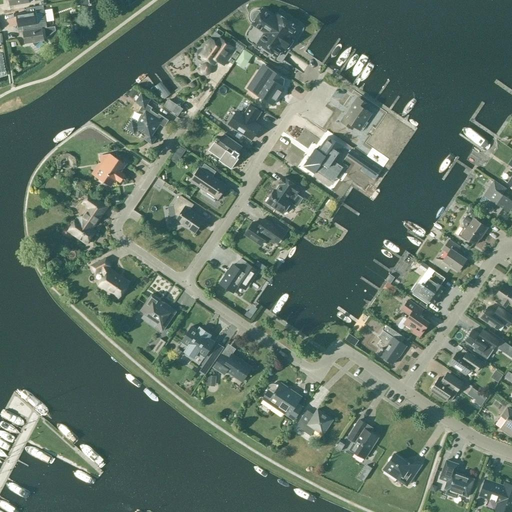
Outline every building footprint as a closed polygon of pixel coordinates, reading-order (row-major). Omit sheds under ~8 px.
[(254,10),(252,12),(251,15),(251,18),(252,20),(253,22),(252,24),(264,33),(257,44),(259,45),(271,53),(277,57),(282,49),(284,50),(293,36),(291,35),(297,27),(277,13),(275,17),(262,8),(261,11),(259,10),(256,10),(254,10)] [(43,28),(45,28),(44,22),(46,22),(44,10),(15,15),(17,26),(29,24),(30,31),(43,28)] [(54,26),(45,28),(43,28),(30,31),(29,24),(17,26),(18,33),(22,32),(24,43),(32,42),(35,46),(41,41),(45,40),(44,38),(55,30),(54,26)] [(223,65),(234,48),(221,38),(217,43),(212,39),(205,48),(202,48),(199,49),(197,52),(198,58),(200,60),(203,60),(206,59),(213,64),(216,60),(223,65)] [(245,47),(232,38),(229,42),(237,48),(228,61),(232,65),(245,47)] [(244,50),(236,62),(244,68),(252,56),(244,50)] [(283,78),(269,69),(263,65),(247,88),(257,95),(272,104),(279,95),(277,94),(282,87),(279,84),(283,78)] [(138,91),(133,88),(128,95),(133,98),(138,91)] [(132,121),(126,128),(134,133),(137,129),(148,136),(145,140),(152,145),(156,138),(152,135),(160,124),(164,127),(168,120),(162,116),(161,117),(150,110),(152,108),(147,104),(151,99),(141,92),(135,102),(141,107),(139,110),(143,113),(136,124),(132,121)] [(366,122),(372,114),(365,109),(368,104),(358,98),(341,122),(351,129),(354,126),(364,132),(369,124),(366,122)] [(250,139),(259,125),(254,122),(261,112),(250,105),(243,115),(238,112),(230,125),(250,139)] [(242,147),(224,134),(220,140),(217,138),(214,142),(216,143),(211,150),(221,157),(220,159),(227,164),(226,165),(231,169),(239,158),(236,156),(238,153),(242,147)] [(334,174),(334,172),(333,171),(332,169),(329,167),(343,147),(328,136),(316,154),(313,152),(303,166),(314,173),(316,170),(326,177),(328,178),(330,178),(332,177),(333,176),(334,174)] [(372,166),(351,151),(347,156),(351,159),(354,154),(360,158),(357,163),(369,171),(372,166)] [(100,156),(101,162),(98,163),(91,173),(99,178),(110,186),(125,165),(110,155),(100,156)] [(204,164),(201,168),(199,167),(190,181),(206,192),(205,195),(214,201),(218,195),(219,195),(220,194),(219,193),(220,193),(222,192),(221,190),(223,190),(223,188),(225,186),(216,180),(216,178),(213,176),(216,171),(204,164)] [(303,198),(296,194),(300,188),(283,177),(279,183),(280,184),(276,191),(274,190),(266,202),(283,214),(290,203),(297,207),(303,198)] [(494,181),(479,202),(486,206),(498,214),(502,208),(508,212),(511,206),(511,201),(502,195),(506,189),(494,181)] [(92,228),(107,206),(89,193),(82,203),(89,208),(82,217),(77,218),(67,231),(86,244),(95,231),(92,228)] [(193,232),(202,219),(189,210),(193,204),(180,195),(173,205),(182,211),(180,213),(175,214),(178,227),(185,226),(193,232)] [(463,227),(458,235),(466,241),(467,239),(475,244),(479,238),(480,238),(487,227),(478,221),(481,216),(470,208),(462,220),(463,227)] [(286,230),(265,216),(258,227),(252,223),(245,233),(261,245),(266,237),(275,243),(276,241),(280,244),(282,240),(280,239),(286,230)] [(448,253),(443,260),(436,259),(433,262),(447,271),(450,267),(456,272),(458,270),(466,260),(456,253),(459,247),(449,240),(443,249),(448,253)] [(118,298),(128,284),(109,270),(107,267),(109,266),(106,258),(91,265),(95,273),(101,270),(105,277),(99,285),(118,298)] [(258,271),(246,263),(241,270),(233,264),(220,283),(233,292),(239,284),(245,289),(258,271)] [(434,271),(422,263),(419,267),(426,272),(418,283),(423,287),(419,293),(422,295),(420,297),(428,302),(430,300),(435,304),(446,289),(440,285),(445,278),(434,271)] [(511,290),(503,284),(496,295),(503,300),(501,302),(505,306),(507,303),(511,306),(511,290)] [(162,331),(176,311),(151,294),(140,311),(158,323),(155,326),(162,331)] [(403,317),(398,324),(398,327),(401,328),(403,328),(405,325),(414,330),(412,332),(419,337),(429,322),(419,316),(423,310),(408,300),(402,309),(410,315),(408,318),(405,317),(403,317)] [(501,316),(488,307),(480,318),(497,329),(502,323),(508,327),(511,320),(511,315),(504,311),(501,316)] [(404,338),(390,328),(386,325),(383,331),(382,330),(377,337),(380,339),(376,345),(380,348),(376,354),(381,357),(381,356),(393,364),(398,356),(399,357),(401,354),(406,346),(401,343),(404,338)] [(182,356),(198,367),(214,342),(208,338),(209,335),(200,329),(198,331),(191,326),(181,341),(189,346),(182,356)] [(465,340),(475,347),(473,350),(486,359),(499,340),(489,333),(485,338),(472,329),(465,340)] [(345,340),(351,344),(355,337),(349,333),(345,340)] [(160,339),(152,350),(157,354),(165,342),(160,339)] [(482,362),(470,354),(463,349),(460,354),(457,352),(449,363),(466,374),(471,368),(476,371),(482,362)] [(206,374),(220,354),(214,350),(200,370),(206,374)] [(241,382),(251,367),(232,354),(229,358),(222,354),(213,367),(224,374),(226,371),(241,382)] [(451,401),(456,393),(463,383),(449,374),(444,382),(438,378),(430,389),(447,400),(448,399),(451,401)] [(216,376),(207,375),(206,386),(215,386),(216,376)] [(274,384),(273,384),(272,384),(271,384),(270,384),(270,385),(269,385),(268,386),(265,390),(267,391),(263,399),(293,419),(302,407),(296,403),(301,397),(291,390),(290,393),(277,384),(277,385),(276,385),(275,384),(274,384)] [(486,398),(471,388),(467,394),(475,400),(477,397),(484,401),(486,398)] [(511,411),(507,408),(502,417),(506,420),(500,429),(511,436),(511,411)] [(322,435),(333,420),(317,409),(314,415),(307,410),(296,426),(310,436),(315,430),(322,435)] [(350,449),(365,458),(378,437),(364,429),(366,425),(359,420),(348,438),(355,442),(350,449)] [(407,485),(421,464),(414,460),(411,465),(394,453),(383,469),(407,485)] [(448,490),(447,493),(448,494),(455,497),(456,496),(457,493),(467,497),(473,480),(455,473),(457,465),(446,460),(440,478),(447,481),(445,488),(448,490)] [(511,511),(511,485),(507,484),(506,488),(485,481),(480,494),(500,501),(496,510),(495,511),(511,511)]
